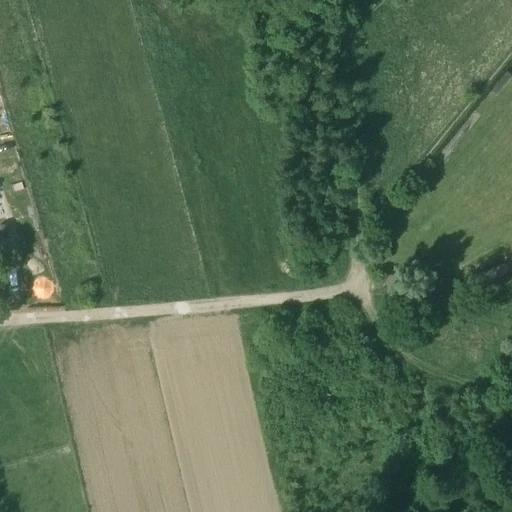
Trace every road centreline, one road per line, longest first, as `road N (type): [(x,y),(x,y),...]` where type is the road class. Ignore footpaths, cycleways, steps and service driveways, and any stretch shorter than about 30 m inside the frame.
road 1 (track): [(0,322),(355,296)]
road 2 (track): [(355,296),(421,375),(511,408)]
